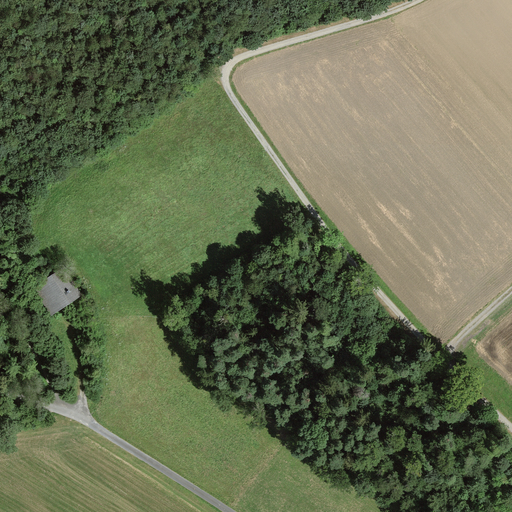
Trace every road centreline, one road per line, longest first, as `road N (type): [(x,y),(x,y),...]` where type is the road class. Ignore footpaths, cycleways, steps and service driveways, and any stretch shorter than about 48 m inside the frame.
road 1 (track): [(418,0),(237,59),(225,79),(314,213),(441,354)]
road 2 (track): [(230,511),(76,415),(0,388)]
road 3 (track): [(58,409),(0,281)]
